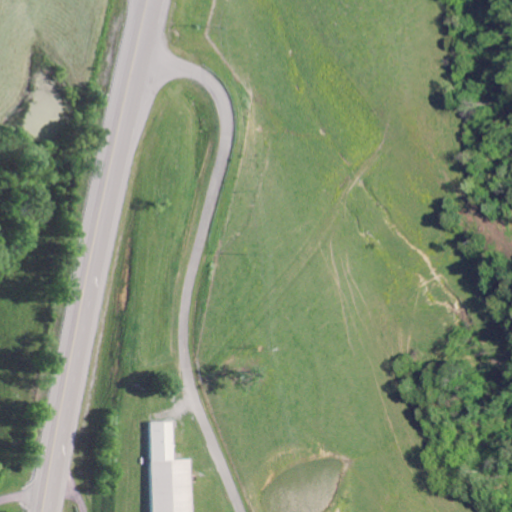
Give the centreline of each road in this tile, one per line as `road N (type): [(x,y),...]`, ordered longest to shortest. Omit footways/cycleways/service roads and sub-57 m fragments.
road 1 (residential): [(242,511),(189,384),(183,341),(221,109),(201,79),(137,41)]
road 2 (trunk): [(44,511),(146,0)]
